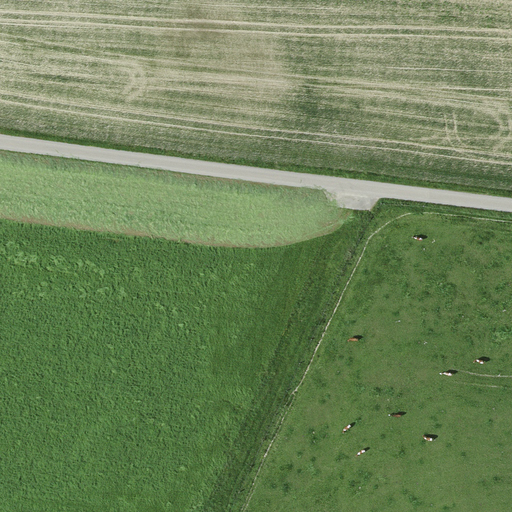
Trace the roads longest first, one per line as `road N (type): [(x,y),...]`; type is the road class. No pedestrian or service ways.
road 1 (residential): [(0,140),(511,205)]
road 2 (track): [(365,187),(360,219),(222,511)]
